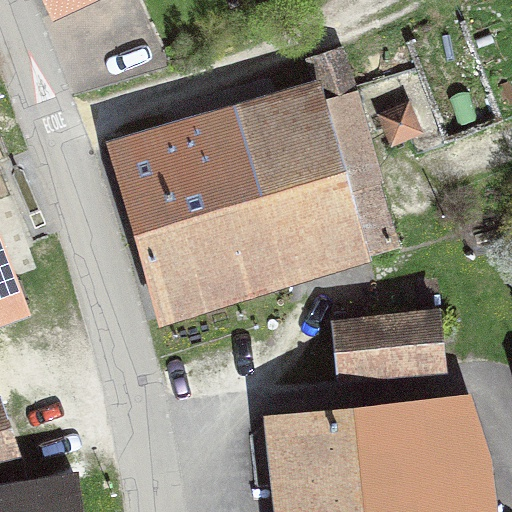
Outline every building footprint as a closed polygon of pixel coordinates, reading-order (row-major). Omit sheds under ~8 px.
[(48,0),(53,11),(75,0),(48,0)] [(397,244),(380,184),(349,192),(318,87),(113,147),(160,315),(397,244)] [(0,314),(24,305),(0,241),(0,314)] [(340,377),(443,367),(438,314),(335,324),(340,377)] [(472,398),(273,419),(279,511),(494,511),(488,463),(472,398)] [(0,401),(0,453),(15,450),(0,401)] [(0,511),(82,511),(77,479),(0,490),(0,511)]
